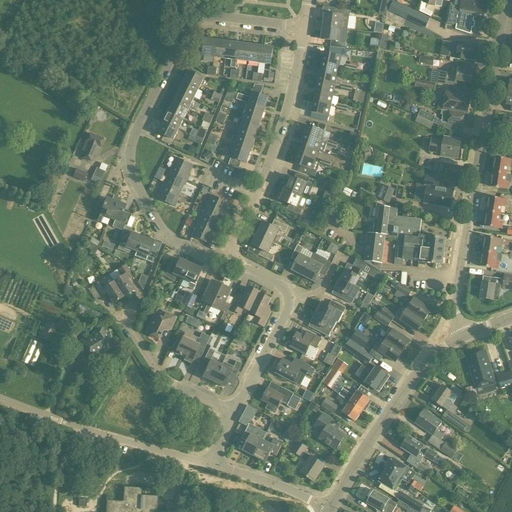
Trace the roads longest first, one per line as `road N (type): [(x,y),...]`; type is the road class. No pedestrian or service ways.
road 1 (residential): [(230,264),(173,245),(133,179),(130,142),(197,19),(305,29)]
road 2 (residential): [(511,1),(456,296),(463,336)]
road 3 (tertiary): [(329,508),(417,372),(463,336)]
road 4 (residential): [(258,199),(278,152),(305,29)]
road 5 (residential): [(236,415),(181,389),(152,361),(130,325),(143,296)]
road 6 (residential): [(60,420),(209,466)]
road 7 (residential): [(329,508),(209,466)]
road 8 (residential): [(236,415),(291,303)]
